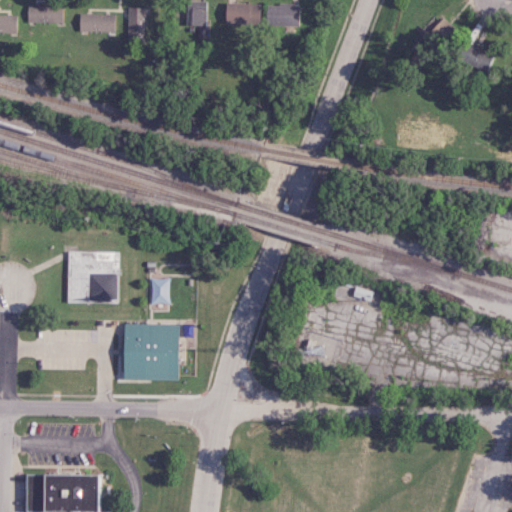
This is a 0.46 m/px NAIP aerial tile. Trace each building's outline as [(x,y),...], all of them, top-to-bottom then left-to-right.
[(204,24),(203,0),(183,0),(184,25),(204,24)] [(222,24),(257,25),(258,3),(223,2),(222,24)] [(263,4),(264,26),(296,25),(296,3),(263,4)] [(61,22),(61,4),(26,5),(26,22),(61,22)] [(126,42),(144,43),(145,7),(126,6),(126,42)] [(113,31),(113,13),(77,13),(77,30),(113,31)] [(0,32),(17,32),(18,15),(0,14),(0,32)] [(441,45),(457,31),(443,16),(427,31),(441,45)] [(455,59),(485,71),(493,54),(463,41),(455,59)] [(119,324),(173,324),(173,379),(119,379),(119,324)] [(22,511),(102,511),(102,474),(22,475),(22,511)]
